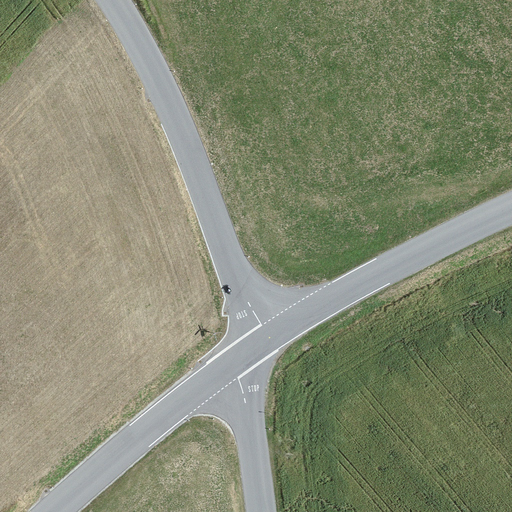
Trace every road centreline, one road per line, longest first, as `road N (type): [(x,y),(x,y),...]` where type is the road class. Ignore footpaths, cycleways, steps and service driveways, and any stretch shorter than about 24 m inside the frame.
road 1 (tertiary): [(267,337),(165,96),(108,0)]
road 2 (tertiary): [(267,337),(511,208)]
road 3 (tertiary): [(57,511),(232,363)]
road 4 (tertiary): [(260,511),(232,363)]
